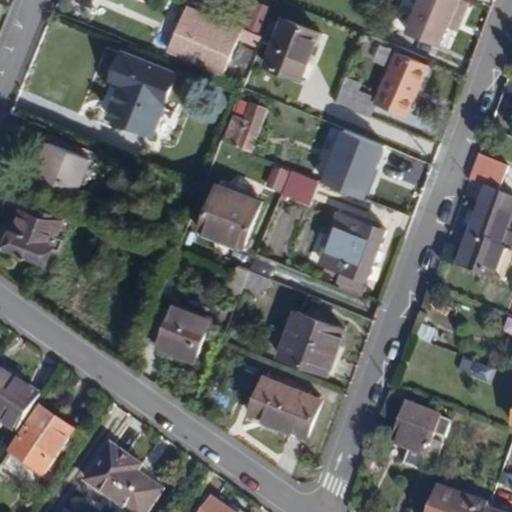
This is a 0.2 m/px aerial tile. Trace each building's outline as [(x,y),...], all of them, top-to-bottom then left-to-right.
[(252,0),(245,24),(262,30),(270,4),(257,0),(252,0)] [(421,0),(407,33),(440,47),(448,28),(454,15),(456,16),(463,1),(461,0),(421,0)] [(454,15),(448,28),(457,32),(469,4),(463,1),(456,16),(454,15)] [(267,67),(302,80),(320,32),(285,19),(267,67)] [(185,57),(225,75),(237,48),(221,41),(223,37),(199,25),(185,57)] [(231,41),(257,51),(263,37),(238,27),(231,41)] [(109,120),(152,138),(177,75),(124,53),(112,83),(122,87),(109,120)] [(377,104),(406,117),(427,66),(398,54),(377,104)] [(338,104),(364,115),(372,98),(345,86),(338,104)] [(227,141),(252,151),(269,111),(254,105),(246,122),(236,118),(227,141)] [(279,131),(291,136),(298,118),(287,113),(279,131)] [(291,136),(302,140),(309,123),(298,118),(291,136)] [(387,146),(340,126),(319,176),(366,196),(387,146)] [(35,183),(76,200),(92,161),(52,144),(35,183)] [(284,195),(310,205),(320,181),(294,171),(284,195)] [(202,232),(245,249),(264,204),(220,186),(202,232)] [(511,234),(506,232),(511,216),(511,215),(482,204),(478,213),(471,210),(466,224),(474,226),(470,236),(475,238),(473,242),(511,258),(511,255),(511,234)] [(66,239),(59,236),(66,220),(46,211),(42,218),(26,211),(17,231),(11,229),(3,250),(47,267),(55,248),(61,251),(66,239)] [(344,285),(364,293),(387,231),(343,214),(324,264),(348,274),(344,285)] [(459,265),(464,267),(473,242),(469,240),(459,265)] [(464,267),(502,281),(511,258),(473,242),(464,267)] [(245,289),(246,287),(252,272),(239,266),(232,283),(245,289)] [(246,287),(265,295),(272,279),(252,272),(246,287)] [(160,347),(196,361),(213,320),(177,306),(160,347)] [(280,357),(329,376),(347,332),(298,312),(280,357)] [(431,342),(447,349),(451,339),(435,332),(431,342)] [(461,370),(471,374),(476,362),(465,358),(461,370)] [(0,375),(0,418),(17,430),(42,393),(5,368),(0,375)] [(310,439),(324,402),(265,378),(250,416),(310,439)] [(407,464),(433,474),(452,422),(409,405),(394,445),(412,452),(407,464)] [(13,451),(47,473),(76,430),(42,408),(13,451)] [(91,479),(138,511),(146,511),(163,489),(138,472),(143,466),(113,447),(91,479)] [(488,511),(490,509),(491,506),(441,487),(431,511),(488,511)] [(235,511),(215,498),(205,511),(235,511)]
